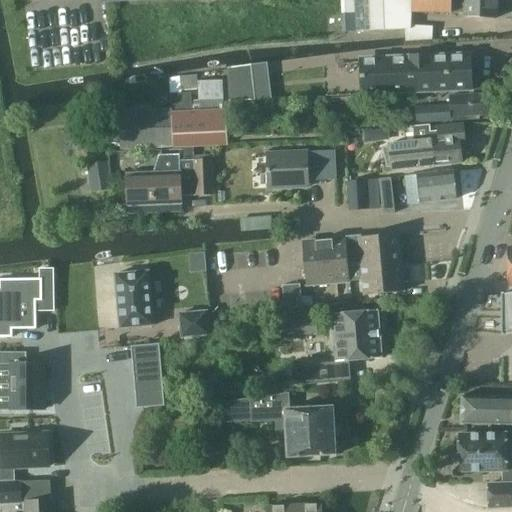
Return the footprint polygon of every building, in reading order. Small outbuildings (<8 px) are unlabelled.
[(352,0),(341,0),(342,13),(353,12),(352,0)] [(413,0),(352,0),(353,12),(354,32),(412,30),(413,11),(413,0)] [(413,0),(413,11),(452,13),(453,0),(413,0)] [(495,20),(495,0),(453,0),(452,13),(464,13),(463,18),(495,20)] [(410,61),(363,63),(365,95),(470,90),(469,56),(411,57),(410,61)] [(228,85),(254,84),(252,67),(227,69),(228,85)] [(197,75),(180,77),(181,90),(198,89),(197,75)] [(228,85),(229,102),(256,102),(254,84),(228,85)] [(170,94),(170,107),(171,146),(223,144),(222,105),(222,100),(191,101),(191,93),(170,94)] [(488,115),(487,95),(451,98),(451,106),(414,108),(415,124),(452,121),(478,119),(478,116),(488,115)] [(118,147),(171,146),(170,107),(117,109),(118,147)] [(390,148),(384,148),(388,165),(392,165),(393,170),(434,165),(431,131),(430,124),(412,126),(413,133),(414,142),(408,142),(390,144),(390,148)] [(437,130),(431,131),(434,165),(463,162),(461,142),(466,142),(463,124),(437,127),(437,130)] [(193,147),(183,148),(184,160),(193,160),(193,147)] [(336,150),(267,153),(269,188),(309,187),(309,180),(336,179),(337,179),(336,150)] [(159,156),(154,169),(153,172),(126,174),(127,204),(128,207),(182,205),(181,196),(180,173),(195,172),(197,196),(213,195),(212,191),(210,159),(193,160),(184,160),(180,160),(180,155),(159,156)] [(86,165),(90,194),(112,190),(108,161),(86,165)] [(409,203),(457,198),(454,170),(406,175),(409,203)] [(369,210),(366,181),(349,183),(350,205),(350,210),(369,210)] [(392,187),(380,188),(382,209),(382,212),(382,214),(395,213),(395,211),(392,187)] [(398,233),(307,242),(302,243),(306,284),(363,278),(365,294),(404,291),(398,233)] [(204,252),(189,254),(191,273),(206,271),(204,252)] [(0,337),(12,338),(13,330),(36,329),(36,310),(34,310),(34,301),(42,301),(42,279),(53,279),(53,270),(41,270),(41,279),(0,279),(0,337)] [(148,271),(115,274),(120,328),(153,325),(148,271)] [(299,284),(283,286),(285,308),(301,307),(299,284)] [(511,295),(502,297),(501,297),(502,338),(511,336),(511,295)] [(336,362),(304,365),(306,382),(351,378),(349,359),(382,356),(378,310),(332,314),(336,362)] [(180,339),(208,336),(206,314),(178,316),(180,339)] [(287,319),(287,337),(319,335),(318,317),(287,319)] [(159,344),(131,347),(133,362),(161,360),(159,344)] [(27,352),(0,352),(0,365),(11,365),(11,410),(44,410),(44,364),(27,364),(27,352)] [(161,360),(133,362),(134,378),(162,375),(161,360)] [(162,375),(134,378),(135,393),(163,391),(162,375)] [(163,391),(135,393),(137,408),(165,406),(163,391)] [(333,407),(290,409),(289,395),(250,399),(226,401),(227,422),(243,422),(251,421),(251,423),(275,422),(275,429),(276,438),(286,438),(288,457),(336,454),(333,407)] [(461,396),(461,424),(511,426),(511,425),(511,415),(511,398),(461,396)] [(0,436),(0,435),(0,481),(15,481),(15,468),(49,467),(48,433),(0,436)] [(502,481),(488,481),(489,509),(511,507),(511,470),(502,471),(500,435),(458,436),(459,474),(502,472),(502,481)] [(23,482),(0,483),(0,503),(24,503),(24,502),(23,482)] [(28,511),(52,511),(52,501),(28,502),(28,511)]
